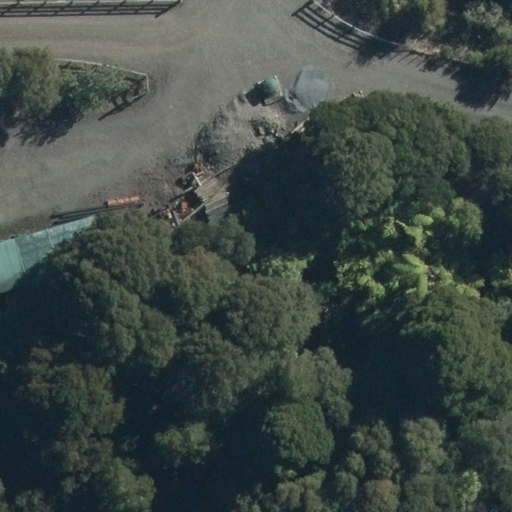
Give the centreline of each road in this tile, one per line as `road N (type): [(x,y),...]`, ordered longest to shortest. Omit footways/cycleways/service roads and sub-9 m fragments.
road 1 (track): [(511,119),(270,67),(133,47),(0,44)]
road 2 (track): [(226,0),(229,61),(172,117),(15,168)]
